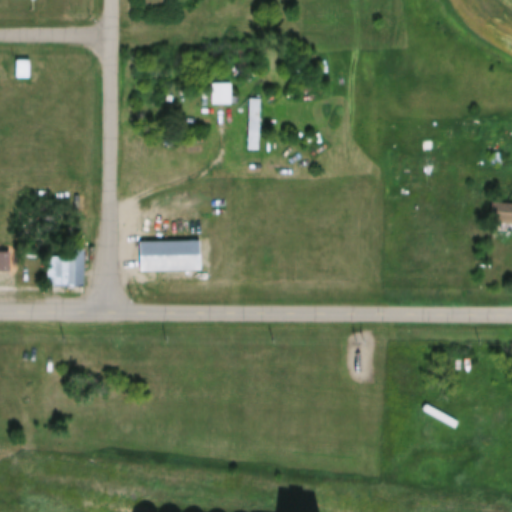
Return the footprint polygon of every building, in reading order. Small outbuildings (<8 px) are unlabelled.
[(15,54),(27,54),(28,71),(15,71),(15,54)] [(15,79),(31,79),(30,63),(15,63),(15,79)] [(215,77),(232,77),(232,96),(215,96),(215,77)] [(231,87),(212,87),(212,106),(234,106),(234,100),(231,100),(231,87)] [(145,101),(161,101),(161,88),(145,88),(145,101)] [(250,92),(261,92),(259,142),(248,142),(250,92)] [(493,196),(511,197),(511,217),(491,216),(493,196)] [(490,209),(475,203),(472,211),(487,217),(490,209)] [(511,229),(511,208),(500,204),(493,222),(511,229)] [(139,235),(197,235),(197,263),(139,263),(139,235)] [(46,249),(64,249),(63,242),(84,241),(84,279),(46,279),(46,249)] [(0,245),(8,245),(8,264),(0,264),(0,245)] [(0,274),(12,275),(12,256),(0,255),(0,274)]
